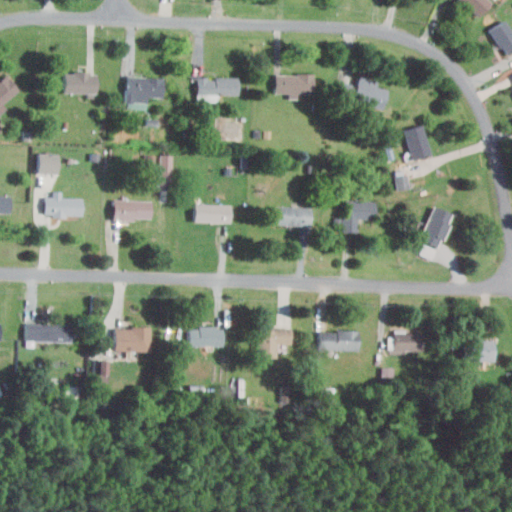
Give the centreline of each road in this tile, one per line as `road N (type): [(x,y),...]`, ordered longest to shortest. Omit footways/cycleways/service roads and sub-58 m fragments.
road 1 (residential): [(511,245),(484,116),(457,72),(430,49),(370,30),(50,15),(0,21)]
road 2 (residential): [(0,272),(511,289)]
